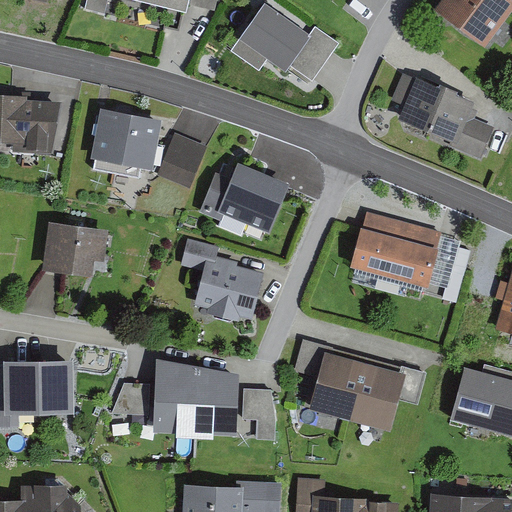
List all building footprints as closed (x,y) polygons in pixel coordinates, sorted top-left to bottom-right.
[(86,0),(85,7),(104,12),(106,0),(141,0),(185,10),(187,2),(202,6),(216,9),(218,0),(86,0)] [(312,32),(267,0),(262,0),(238,34),(240,36),(231,49),(258,68),(268,55),(286,67),(289,62),(312,32)] [(511,0),(438,0),(433,7),(486,45),(511,9),(511,0)] [(312,32),(289,62),(312,79),(324,63),(340,41),(317,25),(312,32)] [(415,76),(403,71),(392,98),(403,103),(399,116),(451,138),(449,144),(481,157),(494,125),(475,117),(478,109),(472,106),(475,99),(457,89),(458,87),(440,78),(439,80),(416,74),(415,76)] [(27,92),(0,91),(0,139),(12,140),(13,151),(51,151),(62,98),(27,96),(27,92)] [(162,116),(100,105),(91,155),(95,156),(93,168),(140,177),(142,166),(153,168),(162,116)] [(208,145),(175,131),(156,174),(189,188),(208,145)] [(270,230),(291,180),(237,157),(229,176),(216,170),(199,210),(221,219),(218,225),(242,235),(248,221),(270,230)] [(443,230),(366,209),(359,234),(351,263),(428,284),(443,230)] [(109,227),(49,219),(43,267),(48,267),(57,269),(68,270),(92,273),(95,257),(105,259),(109,227)] [(203,269),(194,302),(208,306),(207,310),(239,318),(240,314),(252,317),(264,270),(238,263),(239,259),(217,253),(219,246),(188,237),(181,263),(203,269)] [(511,330),(511,270),(509,281),(500,278),(495,296),(503,299),(496,325),(511,330)] [(402,364),(402,366),(334,347),(334,345),(303,337),(294,369),(317,376),(309,406),(389,427),(397,397),(417,402),(426,371),(402,364)] [(241,369),(156,354),(153,428),(236,432),(241,369)] [(3,363),(0,363),(0,425),(20,425),(20,411),(74,410),(73,356),(3,357),(3,363)] [(465,364),(451,417),(511,432),(511,369),(485,363),(483,369),(465,364)] [(150,382),(124,381),(111,413),(149,414),(150,382)] [(271,388),(243,387),(243,418),(257,419),(256,437),(275,438),(276,419),(271,388)] [(398,511),(399,500),(367,499),(367,495),(325,492),(326,478),(298,477),(295,511),(398,511)] [(280,511),(282,481),(236,479),(236,483),(183,481),(181,511),(280,511)] [(0,511),(80,511),(80,500),(68,488),(67,481),(20,482),(20,495),(0,495),(0,511)] [(511,511),(511,495),(431,490),(429,511),(511,511)]
